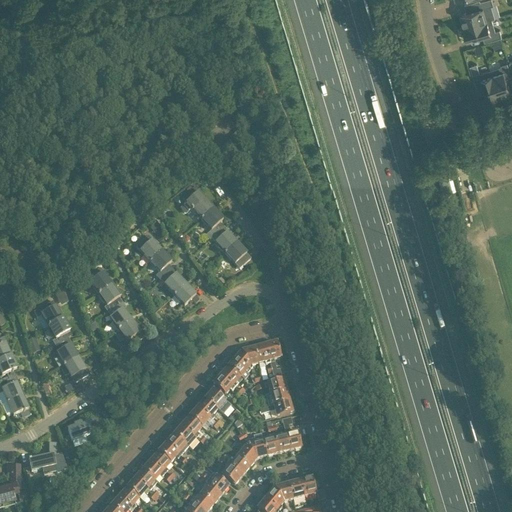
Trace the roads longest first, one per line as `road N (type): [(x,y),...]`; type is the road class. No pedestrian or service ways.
road 1 (motorway): [(491,511),(339,0)]
road 2 (motorway): [(302,0),(454,511)]
road 3 (residential): [(274,297),(235,293),(48,424),(0,447)]
road 4 (residential): [(76,511),(229,338),(289,320)]
road 5 (residential): [(274,297),(273,263),(204,160),(232,122)]
road 6 (residential): [(423,0),(461,126),(511,114)]
road 7 (residential): [(327,459),(289,320)]
